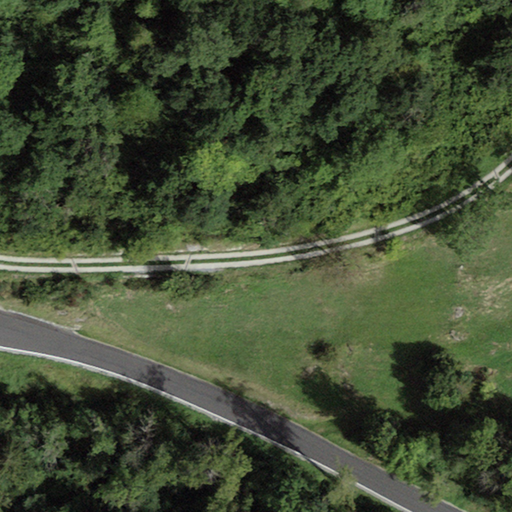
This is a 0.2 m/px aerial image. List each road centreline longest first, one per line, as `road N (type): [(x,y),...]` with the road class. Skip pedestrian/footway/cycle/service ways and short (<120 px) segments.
road 1 (track): [(0,262),(116,265),(324,245),(442,211),(511,165)]
road 2 (residential): [(439,511),(217,399),(0,323)]
